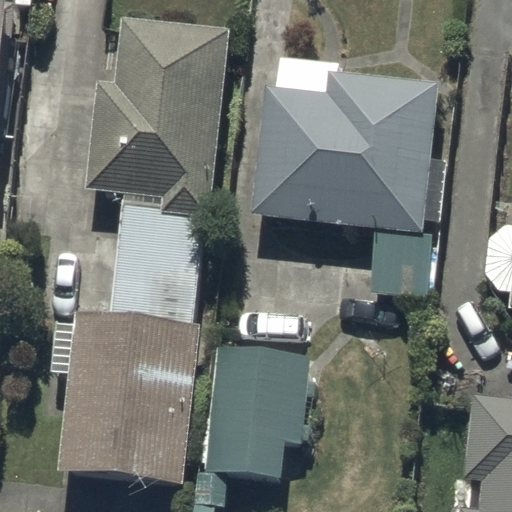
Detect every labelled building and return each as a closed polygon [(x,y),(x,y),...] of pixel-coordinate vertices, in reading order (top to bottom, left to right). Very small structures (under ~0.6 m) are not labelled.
[(17,0),(17,5),(0,3),(0,309),(1,309),(8,210),(0,209),(0,185),(3,185),(20,11),(35,13),(36,0),(17,0)] [(235,35),(126,24),(120,86),(102,85),(91,195),(119,198),(118,208),(126,209),(114,320),(80,317),(79,329),(57,327),(52,375),(73,377),(63,477),(186,489),(202,331),(196,330),(207,223),(215,224),(235,35)] [(343,68),(281,63),(279,94),(267,93),(255,224),(381,234),(375,301),(431,306),(436,239),(427,238),(433,166),(447,167),(451,123),(437,121),(440,88),(342,79),(343,68)] [(511,231),(508,231),(490,246),(489,281),(501,294),(511,294),(511,231)] [(314,361),(222,354),(213,477),(197,476),(194,511),(230,511),(233,479),(286,483),(289,446),(308,448),(314,361)] [(511,511),(511,404),(477,400),(468,485),(487,488),(483,511),(511,511)]
